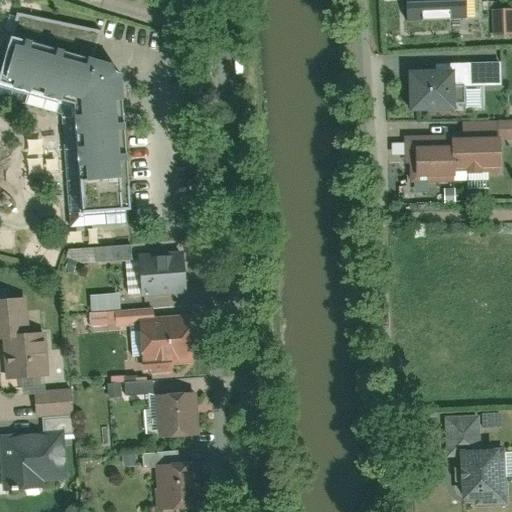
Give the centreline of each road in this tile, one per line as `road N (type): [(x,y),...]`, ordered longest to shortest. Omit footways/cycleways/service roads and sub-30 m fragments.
road 1 (residential): [(369,0),(408,511)]
road 2 (residential): [(218,0),(256,511)]
